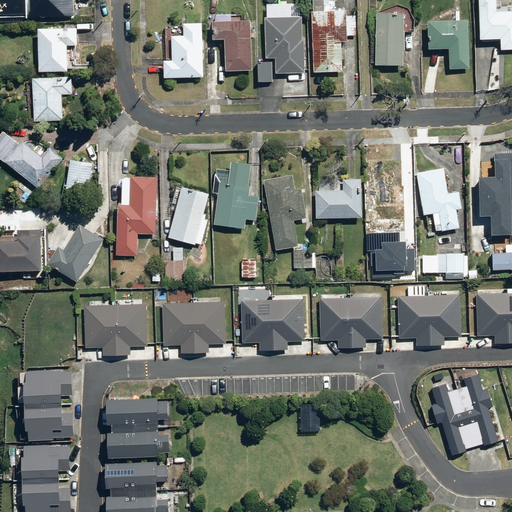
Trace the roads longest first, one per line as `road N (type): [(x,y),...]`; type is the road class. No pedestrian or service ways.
road 1 (residential): [(88,511),(96,372),(378,359),(421,451),(451,479),(487,488)]
road 2 (residential): [(511,109),(484,116),(152,119),(127,95),(119,0)]
